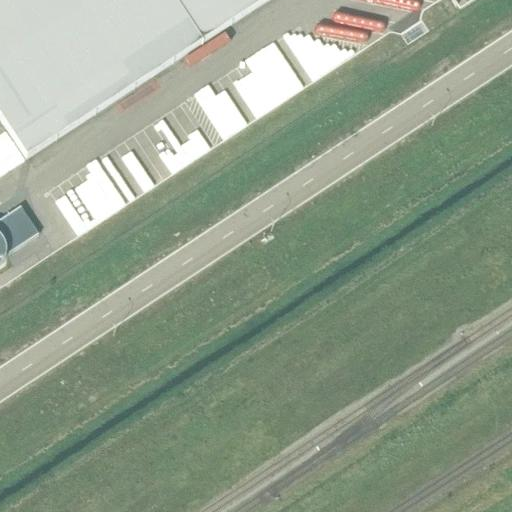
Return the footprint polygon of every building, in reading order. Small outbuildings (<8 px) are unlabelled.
[(0,0),(0,121),(26,160),(268,0),(0,0)] [(395,0),(408,21),(443,0),(395,0)] [(318,25),(340,64),(375,45),(353,6),(318,25)] [(275,53),(293,93),(322,80),(304,41),(275,53)] [(76,239),(149,196),(121,147),(47,190),(76,239)] [(17,212),(0,222),(0,246),(1,248),(2,254),(1,260),(34,239),(17,212)]
